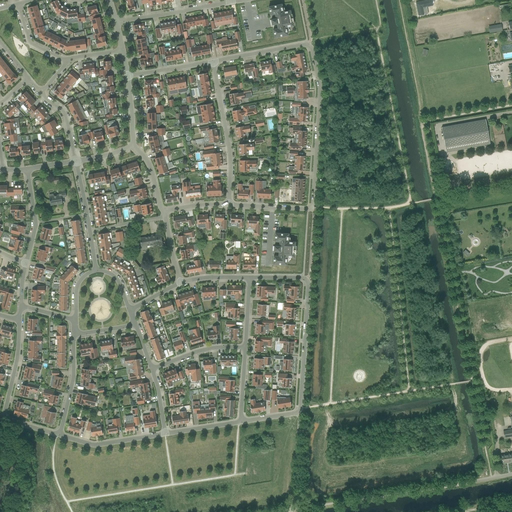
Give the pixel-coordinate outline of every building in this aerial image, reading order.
[(57,13),(61,6),(57,0),(56,0),(50,3),(56,14),(57,13)] [(431,0),(432,0),(416,3),(419,16),(418,16),(418,15),(418,16),(424,15),(428,14),(426,6),(433,5),(433,6),(432,6),(433,6),(431,0)] [(137,4),(136,1),(127,3),(129,12),(136,10),(134,4),(137,4)] [(273,30),(274,38),(288,35),(286,28),(293,26),(292,23),(291,23),(290,19),(293,19),(293,18),(290,19),(289,15),(291,15),(290,11),(283,12),(281,5),(268,7),(270,15),(275,14),(276,19),(271,20),(272,25),(277,24),(278,29),(273,30)] [(70,10),(61,6),(57,13),(66,18),(70,10)] [(96,6),(87,8),(89,17),(92,16),(95,15),(98,15),(96,6)] [(70,10),(66,18),(66,19),(67,23),(82,21),(81,15),(78,15),(77,9),(70,10)] [(231,11),(222,12),(224,22),(231,21),(231,26),(234,25),(238,25),(236,17),(233,17),(231,11)] [(214,21),(211,22),(212,29),(216,29),(218,28),(217,23),(224,22),(222,12),(221,13),(221,12),(219,13),(213,14),(214,21)] [(96,18),(95,15),(92,16),(89,17),(90,20),(91,20),(93,27),(101,25),(99,17),(96,18)] [(204,16),(194,18),(196,26),(203,24),(203,27),(208,26),(207,19),(205,20),(204,16)] [(196,26),(194,18),(185,19),(185,23),(183,24),(184,30),(189,29),(189,27),(196,26)] [(175,21),(167,23),(169,33),(178,31),(178,35),(182,34),(180,24),(177,25),(177,26),(176,26),(175,21)] [(169,33),(167,23),(159,24),(160,29),(159,29),(159,28),(155,29),(157,39),(161,38),(160,34),(165,33),(164,32),(168,31),(169,33)] [(139,36),(145,35),(148,34),(147,32),(145,32),(144,31),(141,32),(141,29),(144,28),(143,24),(140,25),(140,24),(133,26),(135,34),(138,33),(139,36)] [(93,27),(91,28),(93,36),(94,36),(95,39),(98,38),(101,37),(100,34),(103,33),(101,25),(93,27)] [(45,32),(43,27),(34,29),(36,35),(38,34),(39,37),(44,32),(45,32)] [(47,43),(52,34),(47,32),(45,34),(44,33),(44,32),(39,37),(43,39),(43,40),(47,43)] [(232,39),(227,40),(229,50),(238,48),(236,43),(240,42),(238,32),(234,32),(235,35),(234,35),(233,36),(232,37),(232,39)] [(52,45),(56,37),(52,34),(47,43),(52,45)] [(146,38),(145,35),(139,36),(139,39),(136,40),(138,48),(146,46),(144,39),(146,38)] [(207,45),(200,46),(202,55),(211,53),(209,44),(213,43),(211,35),(206,36),(207,42),(206,42),(207,45)] [(61,39),(57,47),(62,50),(63,48),(66,50),(67,44),(68,39),(63,36),(61,39)] [(104,36),(101,37),(98,38),(99,40),(95,41),(97,47),(106,45),(104,36)] [(57,47),(61,39),(56,37),(52,45),(57,47)] [(202,55),(200,46),(195,47),(195,46),(194,45),(191,46),(190,39),(186,40),(187,48),(190,48),(192,57),(202,55)] [(229,50),(227,40),(222,41),(222,39),(216,40),(217,48),(221,47),(222,51),(229,50)] [(75,50),(74,41),(69,42),(69,44),(67,44),(66,50),(70,50),(70,51),(75,50)] [(176,50),(172,51),(174,60),(177,60),(177,59),(182,59),(181,55),(186,54),(184,45),(179,46),(179,47),(177,47),(176,48),(176,49),(176,50)] [(147,54),(146,46),(138,48),(139,56),(143,55),(143,58),(143,59),(147,58),(150,57),(149,54),(147,54)] [(174,60),(172,51),(168,51),(168,49),(164,49),(164,47),(159,48),(160,55),(165,54),(166,62),(174,60)] [(296,60),(297,65),(297,66),(305,64),(303,53),(295,55),(290,56),(291,61),(296,60)] [(148,61),(147,58),(143,59),(143,58),(140,59),(142,67),(148,65),(152,64),(151,60),(148,61)] [(99,68),(100,74),(106,73),(106,70),(111,69),(110,61),(103,62),(104,68),(99,68)] [(269,73),(276,72),(274,65),(271,66),(270,61),(260,63),(261,72),(268,71),(269,73)] [(93,63),(88,64),(89,77),(91,76),(91,75),(95,74),(95,76),(99,75),(98,69),(94,69),(93,63)] [(89,77),(88,64),(82,65),(83,71),(79,71),(80,78),(84,77),(84,75),(87,75),(87,77),(89,77)] [(259,78),(258,77),(257,68),(254,69),(254,64),(252,64),(249,65),(243,66),(245,73),(248,72),(248,76),(253,75),(254,78),(256,78),(256,81),(259,80),(259,78)] [(297,65),(291,67),(291,71),(296,70),(296,69),(299,68),(299,72),(300,73),(295,73),(296,78),(298,78),(304,76),(303,73),(306,72),(305,70),(306,69),(305,64),(297,66),(297,65)] [(10,70),(7,66),(0,71),(0,72),(3,76),(10,70)] [(237,74),(235,66),(223,69),(225,77),(237,74)] [(13,74),(10,70),(3,76),(6,80),(14,74),(13,74)] [(71,71),(68,76),(76,82),(79,78),(71,71)] [(113,84),(112,76),(107,76),(106,73),(100,74),(100,78),(105,77),(106,81),(101,82),(101,85),(104,85),(113,84)] [(197,83),(198,88),(209,85),(208,78),(207,73),(199,75),(200,80),(198,81),(197,83)] [(17,78),(14,74),(6,80),(9,85),(17,78)] [(76,82),(68,76),(64,80),(72,87),(76,82)] [(184,77),(176,79),(178,90),(183,89),(183,92),(187,91),(186,87),(184,77)] [(178,93),(178,90),(176,79),(167,80),(169,91),(173,90),(173,94),(178,93)] [(72,87),(64,80),(61,84),(69,91),(72,87)] [(145,82),(146,89),(153,89),(153,88),(152,85),(156,84),(155,81),(152,81),(145,82)] [(286,88),(286,91),(308,90),(308,88),(307,88),(307,82),(307,81),(297,82),(296,82),(296,89),(294,89),(294,87),(286,88)] [(69,91),(61,84),(57,88),(65,95),(69,91)] [(114,92),(113,84),(104,85),(105,93),(102,93),(103,96),(109,96),(109,92),(114,92)] [(210,86),(209,85),(198,88),(199,97),(197,98),(198,101),(206,100),(205,96),(211,95),(209,86),(210,86)] [(65,95),(57,88),(54,92),(61,99),(65,95)] [(157,94),(157,88),(153,88),(153,89),(146,89),(145,89),(145,95),(152,95),(153,98),(157,98),(159,97),(159,94),(157,94)] [(237,93),(229,95),(231,105),(241,103),(240,100),(242,99),(245,99),(244,96),(244,95),(251,93),(250,88),(243,90),(243,93),(238,94),(237,93)] [(308,92),(308,90),(286,91),(287,95),(294,94),(294,93),(296,93),(296,99),(298,99),(308,99),(308,98),(308,92)] [(24,100),(26,102),(31,97),(26,92),(21,97),(18,99),(21,102),(24,100)] [(110,99),(109,96),(103,96),(103,100),(108,99),(109,104),(106,105),(107,107),(116,106),(115,98),(110,99)] [(35,102),(31,97),(26,102),(23,104),(27,109),(29,112),(34,107),(32,105),(35,102)] [(153,98),(146,98),(147,108),(154,107),(154,106),(156,106),(158,106),(157,98),(153,98)] [(70,111),(81,106),(78,100),(67,105),(70,111)] [(201,110),(202,114),(198,115),(214,112),(213,110),(212,103),(200,106),(198,106),(198,111),(201,110)] [(301,103),(292,103),(292,106),(295,107),(294,114),(307,115),(308,107),(300,107),(301,103)] [(19,111),(18,110),(13,105),(13,104),(4,112),(9,117),(15,112),(16,113),(19,111)] [(240,110),(232,111),(234,122),(242,121),(242,120),(243,120),(242,116),(247,115),(256,114),(255,108),(254,105),(248,106),(243,107),(243,111),(240,111),(240,110)] [(36,110),(34,107),(29,112),(32,115),(33,113),(36,115),(34,117),(35,119),(36,118),(45,110),(40,106),(36,110)] [(74,117),(84,112),(81,106),(70,111),(71,111),(74,117)] [(117,114),(116,106),(107,107),(107,109),(109,109),(110,115),(105,115),(106,119),(112,118),(112,115),(117,114)] [(186,106),(179,107),(181,115),(188,114),(186,106)] [(49,114),(45,110),(36,118),(39,122),(39,123),(42,125),(47,121),(44,118),(49,114)] [(84,112),(74,117),(77,123),(87,118),(86,117),(90,116),(87,110),(84,112)] [(214,115),(214,112),(198,115),(202,114),(202,119),(200,119),(201,123),(203,123),(215,121),(214,115)] [(147,113),(148,122),(156,121),(160,121),(160,115),(155,115),(155,113),(147,113)] [(307,116),(307,115),(294,114),(294,118),(289,118),(288,125),(300,125),(300,122),(307,122),(307,118),(308,118),(308,116),(307,116)] [(5,130),(15,128),(14,123),(18,122),(18,118),(7,120),(8,123),(4,124),(5,130)] [(269,125),(270,130),(274,129),(272,118),(266,119),(267,126),(269,125)] [(49,132),(50,133),(55,130),(54,127),(57,126),(54,120),(41,127),(41,128),(42,127),(45,133),(44,133),(49,132)] [(485,120),(441,127),(446,152),(490,144),(485,120)] [(156,129),(156,121),(148,122),(148,130),(156,129)] [(109,134),(110,137),(119,135),(116,123),(107,126),(107,125),(103,125),(106,135),(109,134)] [(208,126),(199,128),(200,132),(202,131),(202,133),(205,134),(207,134),(208,138),(218,136),(217,133),(216,128),(209,130),(208,126)] [(243,127),(243,126),(235,128),(237,139),(245,137),(248,136),(247,132),(250,132),(249,126),(243,127)] [(306,131),(301,131),(301,127),(293,127),(293,128),(290,128),(289,133),(292,133),(292,134),(295,134),(295,138),(306,139),(306,131)] [(17,138),(15,128),(5,130),(6,136),(10,136),(10,139),(17,138)] [(94,131),(90,132),(92,139),(95,138),(96,142),(104,140),(102,132),(94,134),(94,131)] [(89,140),(92,139),(90,132),(87,133),(87,134),(79,136),(81,145),(89,143),(89,140)] [(165,135),(164,132),(158,132),(158,136),(157,136),(156,135),(148,137),(150,145),(163,142),(162,135),(165,135)] [(218,139),(218,136),(208,138),(209,142),(207,142),(204,144),(205,146),(203,146),(204,150),(213,148),(213,145),(216,144),(215,143),(218,142),(218,139)] [(306,139),(295,138),(292,138),(292,139),(293,139),(293,143),(290,143),(289,150),(300,150),(301,147),(305,147),(306,139)] [(41,139),(42,140),(43,149),(46,148),(47,152),(53,151),(51,140),(45,141),(45,139),(41,139)] [(40,149),(43,149),(42,140),(32,142),(34,154),(40,153),(40,149)] [(64,149),(62,140),(54,141),(56,150),(64,149)] [(14,149),(9,149),(10,156),(19,155),(19,150),(18,148),(18,144),(17,141),(13,142),(14,149)] [(165,149),(163,142),(150,145),(152,153),(160,151),(162,150),(163,153),(169,152),(169,148),(165,149)] [(18,144),(18,148),(19,150),(22,150),(22,155),(30,154),(30,144),(21,145),(21,143),(18,144)] [(254,150),(254,147),(254,144),(248,144),(239,145),(239,148),(239,150),(239,155),(248,155),(248,150),(254,150)] [(209,161),(205,161),(221,159),(220,153),(216,153),(216,150),(208,151),(202,152),(203,157),(209,157),(209,161)] [(295,159),(295,163),(305,164),(305,156),(298,156),(298,152),(289,152),(289,155),(289,159),(295,159)] [(155,159),(157,167),(165,164),(162,156),(155,159)] [(453,160),(449,162),(448,157),(445,159),(448,167),(455,164),(453,160)] [(222,165),(221,159),(205,161),(209,161),(210,164),(206,164),(206,170),(210,170),(211,170),(218,169),(218,166),(222,165)] [(240,172),(251,172),(251,167),(256,167),(256,161),(249,161),(240,161),(240,172)] [(137,162),(129,165),(132,172),(140,170),(137,162)] [(165,164),(157,167),(160,174),(167,172),(167,169),(170,168),(168,163),(165,164)] [(304,171),(305,164),(295,163),(294,167),(289,166),(289,170),(288,170),(288,174),(296,174),(297,171),(304,171)] [(132,172),(129,165),(121,167),(123,172),(124,175),(132,172)] [(126,178),(124,175),(123,172),(120,173),(118,168),(110,171),(112,179),(114,179),(114,180),(121,177),(122,179),(126,178)] [(104,172),(96,174),(98,182),(101,181),(102,185),(110,183),(109,177),(105,177),(104,172)] [(98,182),(96,174),(88,175),(90,184),(94,183),(95,186),(99,185),(98,182)] [(292,179),(292,190),(304,191),(305,179),(295,179),(292,179)] [(54,188),(53,180),(38,182),(39,191),(54,188)] [(220,180),(213,180),(213,186),(206,186),(207,196),(221,196),(221,186),(220,186),(220,180)] [(262,181),(256,181),(255,190),(257,190),(256,198),(270,199),(271,190),(262,189),(262,181)] [(182,183),(183,189),(183,192),(185,192),(186,198),(201,196),(200,188),(195,188),(195,187),(190,187),(189,182),(182,183)] [(242,190),(241,184),(238,184),(237,198),(248,199),(249,195),(253,195),(253,185),(250,185),(249,189),(248,189),(248,190),(242,190)] [(7,196),(10,196),(10,189),(7,189),(7,186),(0,185),(0,193),(7,194),(7,196)] [(173,194),(165,196),(166,203),(178,201),(177,193),(176,193),(181,192),(180,185),(171,187),(172,193),(173,194)] [(13,189),(10,189),(10,196),(14,196),(14,195),(22,195),(22,186),(13,186),(13,189)] [(148,198),(145,188),(137,190),(129,192),(130,198),(134,197),(134,200),(139,199),(139,200),(148,198)] [(49,197),(51,205),(62,203),(61,198),(66,197),(65,190),(58,191),(59,195),(49,197)] [(303,202),(304,191),(292,190),(291,201),(294,202),(303,202)] [(152,214),(150,203),(141,205),(141,206),(140,206),(139,205),(134,206),(135,213),(141,211),(142,211),(143,216),(152,214)] [(15,213),(15,219),(20,219),(23,219),(24,219),(24,210),(19,210),(19,207),(11,207),(11,213),(15,213)] [(215,214),(215,219),(214,221),(215,221),(215,223),(221,223),(220,229),(222,229),(222,233),(220,233),(220,239),(225,240),(226,233),(225,233),(225,230),(226,230),(226,220),(224,220),(224,215),(215,214)] [(208,215),(197,215),(198,224),(198,228),(201,227),(206,227),(206,229),(211,229),(210,222),(208,222),(208,216),(208,215)] [(243,221),(241,220),(242,215),(231,215),(230,223),(239,223),(239,227),(243,228),(243,221)] [(175,229),(179,228),(178,224),(188,222),(189,226),(194,226),(192,218),(188,219),(186,219),(186,216),(173,218),(175,229)] [(254,235),(259,236),(260,224),(258,224),(259,217),(255,217),(255,216),(253,216),(253,217),(248,216),(247,228),(255,229),(255,231),(254,231),(254,235)] [(72,229),(81,227),(80,223),(80,220),(71,221),(72,229)] [(24,233),(25,227),(24,227),(21,226),(17,225),(13,224),(13,227),(12,227),(12,228),(10,227),(9,232),(11,233),(19,235),(20,232),(24,233)] [(49,241),(52,230),(43,227),(40,239),(45,240),(49,241)] [(81,227),(72,229),(73,236),(74,236),(82,234),(81,227)] [(194,237),(193,230),(181,232),(182,236),(178,236),(179,245),(187,244),(186,238),(190,237),(190,238),(194,237)] [(273,256),(273,264),(286,265),(287,257),(294,258),(294,254),(292,254),(293,250),(296,250),(293,250),(293,246),(295,246),(295,242),(288,242),(288,234),(275,233),(274,241),(279,242),(279,247),(274,246),(274,251),(279,252),(279,256),(273,256)] [(75,243),(84,241),(83,239),(82,234),(74,236),(75,243)] [(140,238),(141,247),(157,244),(157,246),(162,245),(160,234),(151,236),(140,238)] [(22,246),(23,241),(17,240),(18,237),(12,235),(11,238),(15,239),(13,245),(9,244),(8,249),(12,250),(20,252),(21,248),(22,248),(22,246)] [(84,248),(84,249),(85,249),(84,244),(84,241),(75,243),(76,250),(84,248)] [(193,245),(189,246),(184,247),(184,250),(180,251),(182,260),(190,258),(193,257),(192,251),(194,251),(193,245)] [(39,249),(36,260),(40,260),(39,263),(44,265),(45,262),(48,252),(52,253),(53,248),(44,246),(43,250),(39,249)] [(77,257),(85,256),(84,249),(84,248),(76,250),(77,257)] [(109,250),(101,252),(103,261),(110,259),(109,250)] [(226,257),(226,260),(226,269),(236,269),(236,265),(239,265),(239,260),(239,255),(233,254),(233,257),(226,257)] [(77,257),(78,264),(87,263),(86,260),(85,256),(77,257)] [(255,269),(255,257),(243,257),(243,269),(255,269)] [(209,261),(209,264),(209,269),(220,269),(220,264),(222,264),(222,259),(218,258),(218,261),(209,261)] [(123,263),(115,259),(111,265),(119,270),(123,263)] [(187,265),(187,266),(186,266),(187,274),(202,271),(200,264),(199,260),(194,261),(194,265),(189,266),(189,265),(187,265)] [(132,268),(123,263),(119,270),(126,274),(132,268)] [(67,271),(73,276),(78,271),(72,265),(71,265),(72,266),(67,271)] [(155,278),(156,279),(158,284),(161,282),(162,283),(170,280),(164,266),(156,269),(159,277),(155,278)] [(1,269),(0,273),(0,277),(2,278),(6,279),(12,280),(13,277),(16,270),(6,267),(5,271),(5,270),(1,269)] [(35,267),(32,279),(40,281),(41,276),(43,277),(43,276),(44,269),(43,269),(35,267)] [(128,281),(135,279),(132,268),(126,274),(128,281)] [(60,278),(68,282),(73,276),(67,271),(60,278)] [(68,289),(68,282),(60,278),(60,283),(60,285),(52,285),(52,289),(60,289),(68,289)] [(131,289),(138,287),(135,279),(128,281),(131,289)] [(240,300),(240,295),(241,295),(241,286),(235,286),(235,285),(232,285),(232,286),(226,286),(226,294),(231,294),(231,299),(240,300)] [(9,289),(0,286),(0,293),(5,295),(1,308),(8,310),(13,294),(8,293),(9,289)] [(275,287),(267,287),(257,286),(257,297),(261,297),(260,301),(268,301),(268,297),(266,297),(266,293),(274,294),(275,287)] [(287,297),(286,302),(294,303),(294,299),(298,299),(298,287),(290,286),(290,287),(284,286),(283,290),(289,291),(289,297),(287,297)] [(32,301),(40,302),(40,294),(43,295),(44,295),(44,294),(45,294),(45,287),(37,287),(37,290),(32,290),(32,295),(31,295),(31,298),(32,298),(32,301)] [(141,296),(139,289),(138,287),(131,289),(134,298),(141,296)] [(215,296),(215,287),(202,288),(202,297),(209,296),(209,300),(215,299),(215,296)] [(192,300),(194,306),(200,304),(197,293),(194,294),(193,291),(185,293),(188,302),(192,300)] [(185,309),(183,303),(188,302),(185,293),(177,295),(178,299),(175,300),(178,311),(185,309)] [(163,308),(159,309),(162,316),(168,313),(170,312),(169,311),(174,309),(171,301),(161,304),(163,308)] [(235,308),(235,304),(226,304),(225,311),(228,311),(228,312),(231,313),(231,318),(230,318),(238,318),(239,308),(235,308)] [(268,316),(268,319),(275,320),(275,316),(268,315),(268,313),(265,313),(266,305),(258,304),(257,316),(265,316),(268,316)] [(295,319),(295,318),(295,308),(296,308),(292,308),(292,305),(284,304),(283,310),(286,311),(286,318),(295,319)] [(150,317),(148,310),(140,313),(142,319),(142,320),(150,317)] [(142,320),(142,319),(144,325),(152,322),(153,322),(151,316),(150,317),(142,320)] [(37,319),(28,319),(28,331),(32,331),(32,336),(41,336),(42,331),(40,331),(36,331),(37,325),(38,325),(38,320),(37,319)] [(189,336),(191,344),(202,341),(200,333),(199,333),(197,327),(201,326),(199,320),(195,321),(196,324),(194,325),(195,329),(192,330),(193,333),(189,335),(190,336),(189,336)] [(256,324),(256,333),(264,334),(264,329),(269,329),(273,330),(274,322),(261,321),(261,324),(256,324)] [(152,322),(144,325),(147,332),(155,329),(152,322)] [(229,340),(238,341),(239,329),(234,328),(235,327),(235,323),(226,322),(226,326),(230,326),(229,340)] [(285,328),(285,335),(294,336),(294,335),(294,325),(295,325),(285,324),(285,325),(283,325),(283,322),(277,322),(276,326),(277,326),(282,327),(285,328)] [(13,328),(2,325),(0,331),(0,333),(0,341),(2,336),(5,337),(6,335),(11,336),(12,332),(11,332),(13,328)] [(208,340),(217,339),(217,335),(220,335),(219,326),(212,326),(213,330),(207,331),(208,340)] [(175,350),(184,347),(182,343),(186,342),(182,331),(181,328),(178,330),(179,332),(180,337),(176,338),(177,342),(173,343),(175,350)] [(149,339),(149,338),(157,336),(155,329),(147,332),(149,339)] [(125,338),(120,338),(122,347),(123,347),(123,348),(124,348),(126,348),(127,347),(127,346),(135,345),(133,336),(129,337),(125,337),(125,338)] [(150,340),(152,347),(160,344),(158,337),(150,340)] [(28,349),(38,350),(39,344),(42,344),(42,338),(33,338),(33,341),(29,340),(28,349)] [(255,345),(255,351),(262,352),(263,345),(267,346),(271,346),(271,338),(259,338),(259,341),(255,341),(255,342),(255,345)] [(283,353),(293,354),(293,342),(288,341),(289,339),(279,339),(279,340),(279,339),(283,339),(283,353)] [(100,342),(102,354),(108,353),(109,358),(117,357),(116,351),(113,351),(112,349),(113,349),(111,340),(100,342)] [(97,348),(93,349),(92,343),(79,345),(81,354),(86,353),(87,355),(91,355),(92,359),(98,358),(97,348)] [(155,354),(163,351),(160,344),(152,347),(155,354)] [(10,354),(6,353),(6,351),(0,349),(0,366),(1,367),(1,364),(7,365),(10,354)] [(38,354),(38,350),(28,349),(28,352),(28,358),(32,359),(32,361),(41,362),(41,356),(41,355),(38,354)] [(163,351),(155,354),(157,361),(165,358),(163,351)] [(142,367),(140,359),(136,359),(135,356),(124,358),(125,364),(126,364),(126,369),(131,368),(142,367)] [(220,364),(224,364),(224,366),(232,366),(232,364),(236,364),(236,356),(231,356),(228,356),(220,356),(220,364)] [(253,368),(263,369),(263,364),(264,364),(264,365),(270,365),(270,358),(270,357),(264,357),(262,357),(262,359),(254,358),(254,359),(254,368),(253,368)] [(291,371),(292,360),(283,359),(283,362),(280,362),(279,366),(281,366),(281,370),(283,370),(291,371)] [(212,364),(212,360),(203,360),(203,370),(209,370),(209,374),(216,374),(215,364),(212,364)] [(37,364),(37,365),(32,364),(31,367),(26,366),(23,378),(32,380),(32,379),(33,380),(33,379),(34,376),(35,376),(36,373),(39,373),(40,373),(42,366),(41,366),(41,365),(37,364)] [(187,369),(185,369),(186,375),(188,375),(191,374),(192,379),(192,381),(200,380),(199,369),(196,369),(195,364),(187,365),(187,369)] [(81,377),(91,378),(91,373),(96,374),(96,367),(88,366),(88,369),(82,369),(81,377)] [(131,368),(132,373),(129,374),(130,380),(140,379),(139,375),(143,375),(142,367),(131,368)] [(167,382),(168,387),(173,385),(171,381),(180,377),(181,380),(185,378),(182,371),(178,372),(178,373),(177,373),(175,369),(170,371),(168,371),(168,372),(163,374),(166,383),(167,382)] [(53,387),(60,389),(63,378),(58,377),(59,375),(59,371),(52,371),(52,375),(51,379),(54,379),(53,387)] [(253,374),(252,385),(261,386),(261,382),(262,382),(262,379),(262,375),(253,374)] [(281,387),(290,388),(291,378),(287,378),(287,374),(278,374),(277,381),(282,382),(281,387)] [(90,383),(91,378),(81,377),(80,386),(86,386),(86,388),(95,389),(95,385),(94,384),(94,383),(90,383)] [(233,392),(234,388),(234,386),(234,380),(229,380),(230,378),(218,377),(218,381),(222,382),(222,387),(226,387),(225,392),(233,392)] [(136,387),(136,393),(137,393),(140,392),(149,391),(148,382),(144,383),(143,380),(129,382),(130,388),(136,387)] [(19,395),(27,397),(29,391),(33,392),(33,390),(38,392),(39,386),(26,383),(26,386),(22,385),(19,395)] [(56,404),(58,396),(54,395),(55,392),(44,389),(42,396),(49,397),(48,402),(49,402),(49,404),(52,405),(53,403),(56,404)] [(169,394),(171,405),(179,404),(177,395),(183,394),(183,389),(173,391),(173,393),(169,394)] [(150,399),(149,391),(140,392),(140,396),(137,397),(137,398),(137,404),(144,403),(144,400),(150,399)] [(286,398),(276,397),(276,391),(272,391),(272,400),(276,400),(276,399),(277,399),(277,400),(278,408),(283,407),(283,408),(286,407),(291,406),(290,398),(286,398)] [(78,392),(78,393),(76,403),(85,405),(85,404),(95,407),(97,398),(87,395),(78,392)] [(224,416),(233,417),(234,400),(230,400),(231,396),(220,395),(219,400),(220,400),(220,398),(224,398),(224,400),(225,400),(225,405),(224,405),(224,411),(225,411),(224,416)] [(264,402),(255,404),(254,399),(250,400),(251,404),(250,404),(251,413),(256,412),(256,413),(260,412),(260,411),(265,411),(264,402)] [(203,405),(204,408),(205,418),(213,417),(212,411),(215,411),(214,400),(208,401),(208,405),(203,405)] [(14,414),(14,415),(22,417),(27,418),(29,410),(22,408),(23,404),(23,403),(17,401),(16,406),(13,414),(14,414)] [(204,408),(199,408),(199,401),(192,402),(193,413),(196,413),(197,418),(198,418),(198,419),(205,419),(205,418),(204,408)] [(53,425),(56,413),(52,412),(53,408),(44,406),(41,417),(44,417),(43,422),(53,425)] [(139,425),(137,408),(132,409),(133,417),(125,419),(126,424),(124,425),(125,431),(135,430),(134,425),(135,425),(135,426),(139,425)] [(142,418),(144,428),(157,426),(156,416),(155,416),(154,411),(150,411),(151,417),(146,418),(146,415),(142,416),(143,418),(142,418)] [(189,423),(188,414),(186,415),(185,411),(179,412),(180,415),(172,417),(173,425),(189,423)] [(84,428),(86,421),(81,420),(80,425),(75,423),(77,418),(72,417),(71,422),(70,422),(68,430),(79,433),(81,427),(84,428)] [(107,425),(108,434),(118,432),(117,427),(120,427),(119,418),(112,419),(113,423),(108,423),(108,425),(107,425)] [(101,426),(94,427),(94,425),(92,424),(92,423),(88,422),(86,430),(89,431),(90,431),(91,431),(92,436),(95,436),(97,436),(97,435),(102,435),(101,426)] [(504,438),(511,437),(511,432),(511,430),(503,431),(504,438)] [(511,461),(511,453),(499,456),(499,457),(500,464),(511,461)]
